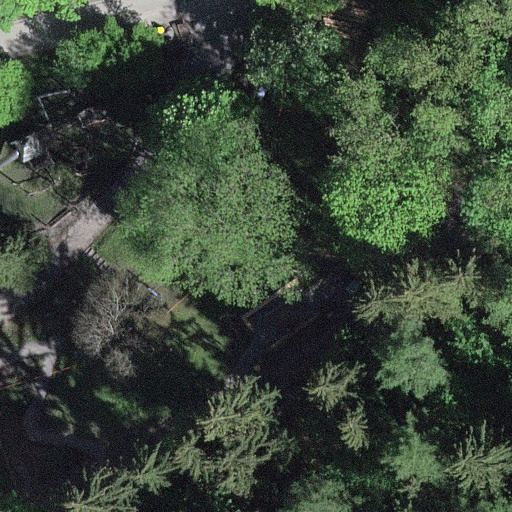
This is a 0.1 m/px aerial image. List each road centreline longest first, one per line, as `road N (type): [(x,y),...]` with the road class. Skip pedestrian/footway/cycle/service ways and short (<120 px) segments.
road 1 (track): [(49,511),(269,357),(511,158)]
road 2 (residential): [(149,0),(0,36)]
